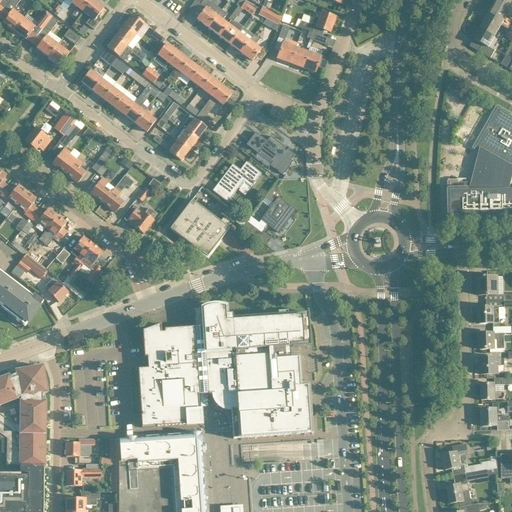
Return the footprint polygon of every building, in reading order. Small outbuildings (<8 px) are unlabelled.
[(11,0),(10,1),(0,14),(6,19),(3,23),(8,26),(6,28),(13,33),(24,19),(16,13),(17,12),(17,9),(14,7),(20,0),(11,0)] [(0,0),(0,14),(10,1),(11,0),(0,0)] [(71,4),(83,12),(92,0),(65,0),(62,4),(66,6),(71,0),(72,0),(73,1),(71,4)] [(92,0),(83,12),(90,18),(86,24),(94,30),(102,20),(97,17),(104,9),(92,0)] [(197,20),(208,28),(220,12),(210,4),(210,3),(206,0),(196,0),(189,9),(199,16),(197,20)] [(496,0),(493,7),(507,15),(511,7),(511,3),(506,0),(496,0)] [(240,8),(252,16),(256,9),(245,1),(240,8)] [(238,7),(233,13),(237,16),(242,10),(238,7)] [(262,25),(272,12),(262,7),(258,15),(266,19),(262,25)] [(493,7),(486,18),(501,26),(507,15),(493,7)] [(208,28),(219,37),(228,25),(222,21),(227,15),(221,10),(220,12),(208,28)] [(51,17),(52,17),(47,13),(46,12),(34,27),(24,19),(13,33),(19,38),(21,36),(25,40),(28,36),(34,41),(52,18),(51,17)] [(272,12),(262,25),(277,32),(279,26),(278,25),(282,17),(272,12)] [(237,16),(233,13),(228,19),(232,22),(237,16)] [(299,28),(309,32),(312,33),(314,27),(329,33),(335,18),(321,13),(318,21),(313,20),(311,26),(301,22),(299,28)] [(135,35),(140,39),(149,28),(133,15),(128,21),(127,20),(126,20),(123,23),(123,25),(125,26),(124,26),(135,35)] [(34,41),(39,45),(36,49),(37,49),(48,57),(57,45),(46,36),(58,22),(52,18),(34,41)] [(486,18),(480,29),(495,37),(498,31),(505,35),(508,30),(501,26),(486,18)] [(219,37),(230,45),(238,33),(228,25),(219,37)] [(290,64),(295,49),(297,44),(285,39),(289,28),(283,25),(278,38),(284,40),(277,59),(290,64)] [(84,26),(78,33),(82,36),(88,29),(84,26)] [(116,37),(127,46),(135,35),(124,26),(116,37)] [(63,36),(67,40),(75,46),(81,39),(69,29),(63,36)] [(495,37),(480,29),(476,36),(474,40),(482,45),(478,52),(491,59),(495,51),(489,48),(495,37)] [(151,48),(155,52),(165,40),(154,32),(151,36),(157,41),(151,48)] [(240,53),(241,53),(249,42),(249,41),(238,33),(230,45),(235,49),(234,50),(234,52),(237,54),(239,54),(240,53)] [(315,34),(312,41),(325,45),(327,39),(315,34)] [(249,42),(241,53),(246,58),(245,59),(246,60),(248,63),(250,62),(251,61),(252,62),(255,57),(261,61),(268,52),(261,47),(259,49),(254,46),(259,40),(254,35),(249,41),(249,42)] [(127,46),(116,37),(107,49),(124,62),(131,53),(129,51),(131,49),(127,46)] [(157,55),(168,64),(177,52),(166,44),(157,55)] [(57,45),(48,57),(59,66),(69,54),(57,45)] [(131,49),(129,51),(131,53),(135,56),(139,52),(133,48),(132,47),(131,49)] [(290,64),(302,68),(308,53),(295,49),(290,64)] [(111,67),(117,59),(105,51),(100,58),(110,66),(111,67)] [(135,56),(141,61),(143,58),(145,56),(139,52),(135,56)] [(168,64),(179,72),(188,61),(177,52),(168,64)] [(308,53),(302,68),(315,73),(320,58),(308,53)] [(179,72),(190,81),(199,69),(188,61),(179,72)] [(126,74),(135,81),(138,76),(127,67),(123,72),(126,74)] [(142,75),(153,84),(156,79),(159,76),(148,67),(142,75)] [(190,81),(201,89),(210,77),(199,69),(190,81)] [(81,83),(92,91),(101,80),(90,71),(81,83)] [(103,99),(112,88),(115,83),(104,75),(101,80),(92,91),(103,99)] [(135,81),(146,89),(149,84),(138,76),(135,81)] [(212,97),(221,86),(210,77),(201,89),(212,97)] [(156,79),(153,84),(159,88),(163,84),(156,79)] [(212,97),(197,117),(206,125),(211,118),(207,115),(217,101),(223,106),(232,94),(221,86),(212,97)] [(103,99),(114,108),(123,96),(112,88),(103,99)] [(125,116),(136,124),(144,113),(139,109),(147,100),(145,99),(150,93),(146,89),(134,105),(125,116)] [(168,96),(175,101),(178,96),(171,91),(168,96)] [(156,97),(162,102),(166,97),(160,93),(156,97)] [(114,108),(125,116),(134,105),(123,96),(114,108)] [(178,96),(175,101),(181,105),(184,101),(178,96)] [(476,98),(472,104),(478,107),(482,101),(476,98)] [(0,112),(2,115),(9,107),(2,102),(0,104),(0,112)] [(168,120),(174,125),(177,121),(171,116),(178,107),(173,103),(164,114),(169,118),(168,120)] [(198,112),(193,108),(190,112),(195,116),(198,112)] [(511,221),(511,189),(509,190),(511,176),(511,116),(498,109),(476,148),(481,150),(472,183),(450,183),(451,223),(511,221)] [(66,113),(54,129),(64,136),(73,124),(76,120),(73,118),(72,117),(67,113),(66,113)] [(144,113),(136,124),(147,133),(153,125),(156,121),(144,113)] [(164,114),(160,120),(165,124),(168,120),(169,118),(164,114)] [(194,120),(186,131),(197,139),(206,128),(194,120)] [(177,121),(174,125),(180,129),(181,127),(183,125),(177,121)] [(64,136),(58,143),(63,147),(64,146),(66,147),(80,129),(73,124),(64,136)] [(173,138),(178,142),(189,150),(197,139),(186,131),(181,127),(180,129),(173,138)] [(37,148),(42,151),(48,143),(44,140),(46,137),(36,129),(25,142),(35,150),(37,148)] [(255,133),(246,145),(258,154),(259,153),(272,162),(270,165),(283,175),(293,162),(291,161),(295,155),(287,149),(286,151),(283,149),(284,147),(270,137),(266,142),(255,133)] [(153,140),(159,145),(163,140),(156,135),(153,140)] [(178,142),(169,153),(181,162),(189,150),(178,142)] [(108,147),(105,152),(109,155),(113,150),(108,147)] [(52,164),(65,174),(75,161),(68,156),(70,154),(64,149),(52,164)] [(92,169),(96,173),(103,164),(109,156),(109,155),(105,152),(92,169)] [(124,158),(120,163),(128,170),(132,165),(124,158)] [(76,159),(75,161),(65,174),(78,184),(85,174),(78,169),(82,163),(76,159)] [(260,174),(246,163),(240,171),(232,165),(217,186),(213,191),(221,197),(227,202),(240,185),(243,181),(250,186),(260,174)] [(103,164),(96,173),(101,176),(107,168),(103,164)] [(120,193),(126,185),(129,188),(133,183),(124,176),(122,178),(117,184),(114,188),(114,189),(110,194),(103,203),(116,213),(123,203),(127,198),(120,193)] [(90,193),(103,203),(110,194),(104,188),(108,184),(102,179),(90,193)] [(8,198),(17,205),(27,193),(18,186),(13,192),(9,188),(2,196),(7,200),(8,198)] [(261,221),(258,225),(264,229),(265,229),(268,226),(278,233),(287,221),(286,220),(293,211),(294,211),(295,211),(278,199),(280,196),(276,186),(267,197),(274,204),(261,221)] [(137,198),(141,202),(149,192),(145,189),(137,198)] [(27,193),(17,205),(26,212),(25,214),(30,218),(36,209),(31,206),(36,200),(27,193)] [(229,229),(192,201),(170,229),(207,258),(229,229)] [(152,220),(156,215),(149,209),(145,214),(135,206),(124,220),(143,235),(154,221),(152,220)] [(44,228),(46,230),(57,217),(48,210),(43,215),(39,211),(32,220),(39,225),(40,224),(44,227),(44,228)] [(57,217),(46,230),(42,236),(50,243),(52,240),(57,244),(59,241),(60,241),(66,233),(62,229),(66,224),(57,217)] [(16,227),(21,231),(28,223),(22,218),(16,227)] [(28,223),(21,231),(26,234),(32,226),(28,223)] [(262,234),(247,223),(243,228),(257,239),(262,234)] [(72,262),(76,266),(93,245),(83,237),(73,250),(79,254),(72,262)] [(14,241),(11,245),(25,256),(26,256),(27,255),(28,253),(22,248),(14,241)] [(76,266),(68,276),(62,284),(66,287),(84,265),(91,271),(85,279),(91,284),(101,271),(93,265),(103,253),(93,245),(76,266)] [(58,256),(55,259),(61,264),(69,255),(63,249),(58,256)] [(51,250),(45,258),(51,263),(55,259),(58,256),(51,250)] [(26,256),(25,256),(23,258),(17,267),(27,274),(30,270),(42,278),(47,271),(46,270),(27,255),(26,256)] [(32,297),(0,272),(0,305),(2,307),(1,309),(25,327),(28,322),(32,316),(33,316),(42,303),(43,303),(33,296),(32,297)] [(484,278),(478,278),(478,296),(498,295),(498,294),(503,294),(502,277),(487,278),(487,277),(484,277),(484,278)] [(48,293),(58,303),(68,293),(58,283),(57,284),(52,279),(45,286),(50,291),(48,293)] [(232,319),(226,320),(225,308),(224,308),(223,307),(222,307),(221,307),(220,307),(219,307),(218,307),(218,306),(217,306),(216,306),(215,306),(214,306),(213,306),(212,306),(212,307),(211,307),(210,307),(209,307),(208,307),(207,307),(207,308),(206,308),(205,308),(204,309),(203,309),(202,309),(204,327),(202,327),(186,328),(165,330),(164,330),(165,333),(161,333),(161,325),(160,325),(142,331),(144,358),(147,357),(147,364),(148,369),(138,370),(141,416),(141,428),(200,424),(198,395),(206,395),(213,394),(214,399),(216,402),(219,406),(223,408),(227,409),(231,410),(233,439),(291,435),(291,434),(296,434),(296,435),(313,434),(311,409),(311,401),(310,387),(299,387),(297,359),(290,359),(289,348),(308,346),(305,313),(232,318),(232,319)] [(505,308),(479,308),(479,324),(500,324),(500,319),(505,319),(505,308)] [(480,339),(480,350),(498,349),(498,341),(502,341),(502,333),(480,334),(480,339)] [(498,374),(497,366),(504,366),(504,359),(480,359),(481,375),(498,374)] [(43,468),(41,468),(41,466),(44,466),(45,402),(44,402),(44,396),(44,394),(47,393),(44,375),(42,367),(16,372),(16,374),(14,375),(8,377),(0,379),(0,434),(6,439),(6,465),(15,465),(16,465),(20,465),(20,466),(21,466),(32,466),(32,479),(43,479),(43,468)] [(494,379),(494,385),(481,385),(482,401),(505,400),(504,393),(504,385),(511,385),(511,377),(504,378),(494,379)] [(482,427),(491,427),(497,426),(497,431),(509,430),(509,417),(497,418),(496,409),(481,410),(482,427)] [(204,488),(203,479),(204,479),(204,477),(203,477),(202,468),(203,468),(203,466),(202,457),(203,457),(202,455),(201,446),(202,446),(202,444),(201,445),(201,436),(201,434),(199,434),(199,435),(190,435),(190,434),(135,438),(135,439),(126,440),(126,439),(124,439),(124,440),(122,440),(121,440),(119,440),(117,440),(116,440),(116,459),(116,465),(116,479),(116,511),(205,511),(206,511),(206,509),(205,509),(205,500),(206,500),(205,498),(204,489),(205,489),(205,488),(204,488)] [(66,457),(79,458),(79,457),(88,457),(91,456),(91,446),(95,446),(95,440),(79,440),(79,444),(66,444),(66,457)] [(453,454),(442,456),(445,471),(452,469),(453,476),(487,470),(497,469),(497,459),(481,462),(481,464),(468,467),(468,465),(461,466),(459,455),(465,454),(468,454),(466,445),(452,448),(453,454)] [(511,478),(511,464),(501,465),(501,479),(511,478)] [(66,487),(81,487),(81,479),(101,479),(101,465),(86,465),(86,470),(81,470),(81,471),(66,471),(66,487)] [(42,511),(43,508),(43,479),(32,479),(32,466),(21,466),(20,474),(0,474),(0,511),(42,511)] [(455,486),(447,488),(450,504),(460,503),(461,508),(467,507),(472,506),(472,505),(468,484),(467,482),(473,481),(475,480),(488,478),(487,470),(453,476),(455,486)] [(96,506),(96,500),(99,500),(99,494),(81,494),(81,499),(66,499),(65,511),(85,511),(86,506),(96,506)]
